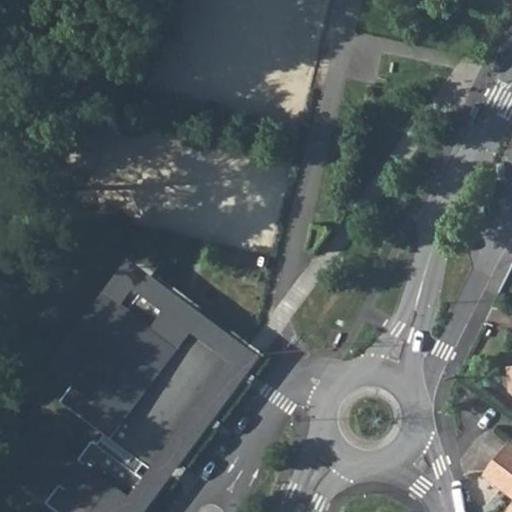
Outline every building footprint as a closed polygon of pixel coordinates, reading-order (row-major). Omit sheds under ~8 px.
[(316,253),(332,231),(314,227),(308,251),(316,253)] [(147,479),(122,511),(147,511),(265,356),(133,257),(52,364),(76,382),(145,291),(237,360),(155,469),(145,462),(138,472),(147,479)] [(155,469),(237,360),(145,291),(76,382),(63,400),(107,434),(99,444),(95,440),(49,502),(61,511),(122,511),(147,479),(138,472),(145,462),(155,469)] [(51,371),(31,356),(22,368),(42,383),(51,371)] [(19,413),(7,404),(0,424),(0,430),(4,433),(19,413)] [(511,440),(487,473),(511,491),(511,440)]
